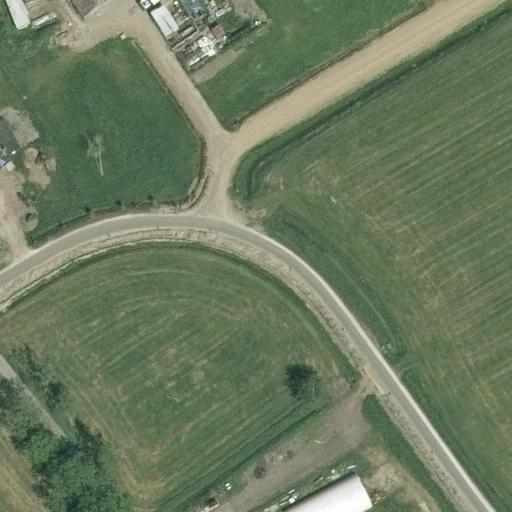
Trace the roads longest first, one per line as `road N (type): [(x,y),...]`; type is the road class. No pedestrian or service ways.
road 1 (unclassified): [(0,283),(108,234),(181,227),(234,239),(308,288),(477,511)]
road 2 (track): [(225,150),(478,0)]
